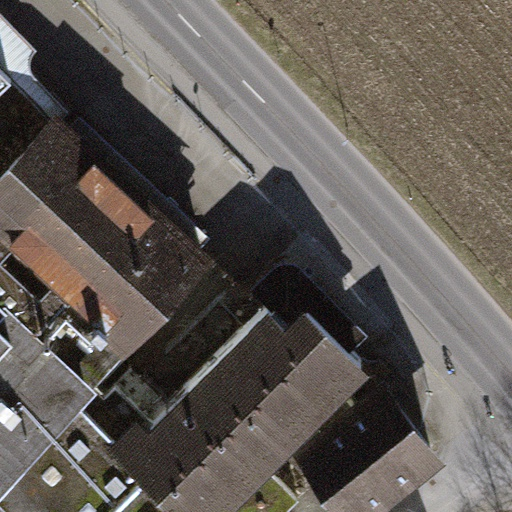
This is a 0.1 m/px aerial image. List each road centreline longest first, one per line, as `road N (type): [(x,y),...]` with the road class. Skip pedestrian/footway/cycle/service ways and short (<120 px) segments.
road 1 (tertiary): [(511,373),(169,0)]
road 2 (track): [(417,511),(511,426)]
